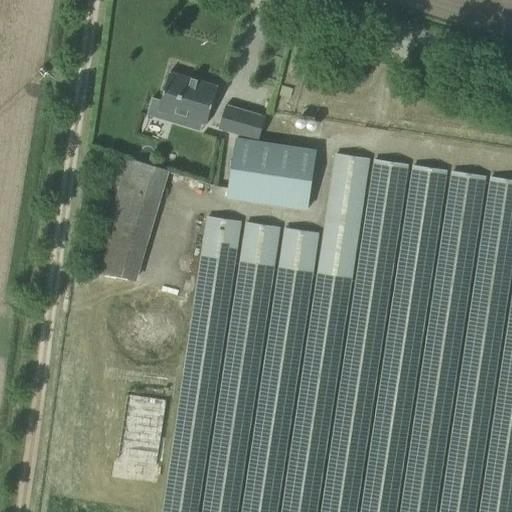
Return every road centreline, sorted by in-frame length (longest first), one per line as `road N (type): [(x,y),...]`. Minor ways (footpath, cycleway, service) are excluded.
road 1 (track): [(16,511),(91,0)]
road 2 (unclassified): [(511,66),(303,0)]
